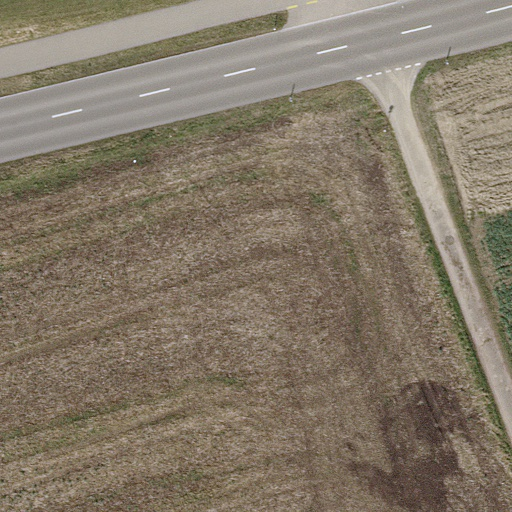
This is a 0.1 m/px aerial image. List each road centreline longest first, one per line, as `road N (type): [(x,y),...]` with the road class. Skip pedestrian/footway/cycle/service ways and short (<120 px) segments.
road 1 (tertiary): [(511,6),(0,129)]
road 2 (track): [(511,425),(355,0)]
